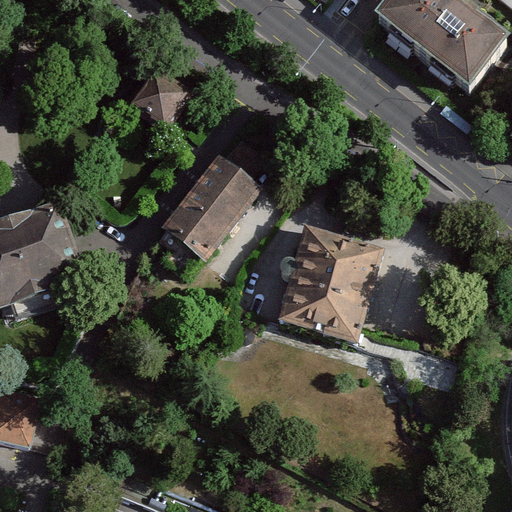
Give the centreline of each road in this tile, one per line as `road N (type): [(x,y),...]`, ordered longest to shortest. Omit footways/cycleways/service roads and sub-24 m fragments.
road 1 (secondary): [(253,0),(511,208)]
road 2 (unknown): [(259,305),(299,228),(406,254),(421,251),(434,203)]
